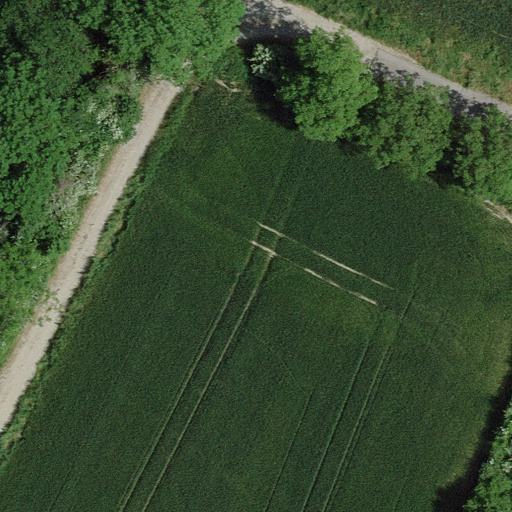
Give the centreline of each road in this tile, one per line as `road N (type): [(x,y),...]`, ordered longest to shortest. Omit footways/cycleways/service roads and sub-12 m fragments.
road 1 (track): [(216,0),(0,416)]
road 2 (unclassified): [(511,124),(245,0)]
